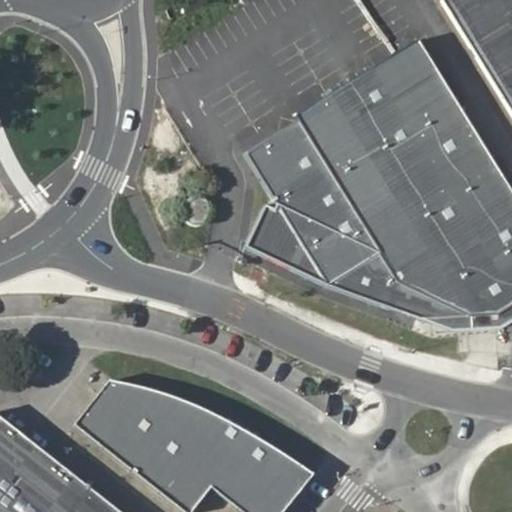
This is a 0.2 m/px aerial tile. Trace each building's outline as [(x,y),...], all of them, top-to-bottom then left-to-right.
[(511,0),(444,0),(511,110),(511,0)] [(301,121),(286,128),(282,136),(279,142),(274,151),(271,159),(270,165),(271,170),(274,177),(277,185),(283,190),(288,193),(293,197),(298,202),(302,208),(308,217),(312,223),(315,231),(319,239),(324,246),(330,250),(336,254),(342,255),(349,257),(355,258),(362,255),(372,251),(380,247),(384,254),(403,284),(475,312),(509,307),(511,304),(511,185),(419,34),(295,111),(301,121)] [(282,136),(286,128),(250,148),(331,286),(384,254),(380,247),(372,251),(362,255),(355,258),(349,257),(342,255),(336,254),(330,250),(324,246),(319,239),(315,231),(312,223),(308,217),(302,208),(298,202),(293,197),(288,193),(283,190),(277,185),(274,177),(271,170),(270,165),(271,159),(274,151),(279,142),(282,136)] [(480,316),(482,328),(506,323),(504,312),(480,316)] [(74,425),(181,511),(192,511),(211,488),(238,511),(277,511),(308,474),(268,445),(234,425),(203,409),(165,394),(152,390),(121,384),(106,383),(74,425)] [(114,511),(0,421),(0,511),(114,511)]
